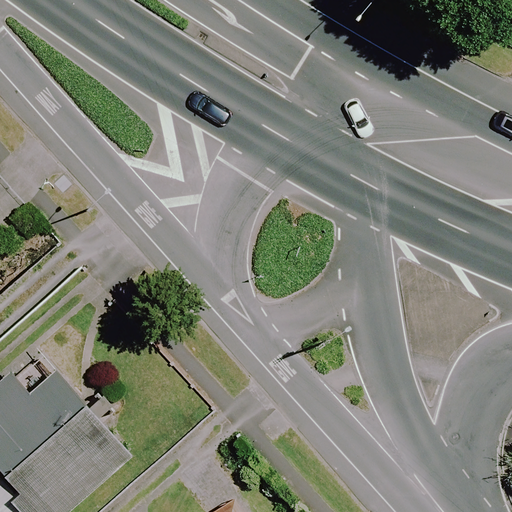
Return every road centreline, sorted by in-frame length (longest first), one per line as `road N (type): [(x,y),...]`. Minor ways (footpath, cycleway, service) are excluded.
road 1 (trunk): [(224,297),(0,43)]
road 2 (trunk): [(275,134),(65,0)]
road 3 (unclassified): [(367,268),(375,348),(409,483)]
road 4 (unclassified): [(409,483),(255,335)]
road 5 (unclassified): [(224,297),(225,216),(240,171),(275,134)]
road 6 (trunk): [(511,363),(474,418),(460,511)]
road 7 (trunk): [(372,79),(511,149)]
road 8 (trunk): [(511,246),(369,187)]
road 9 (trunk): [(249,0),(372,79)]
road 10 (trunk): [(367,268),(255,335)]
